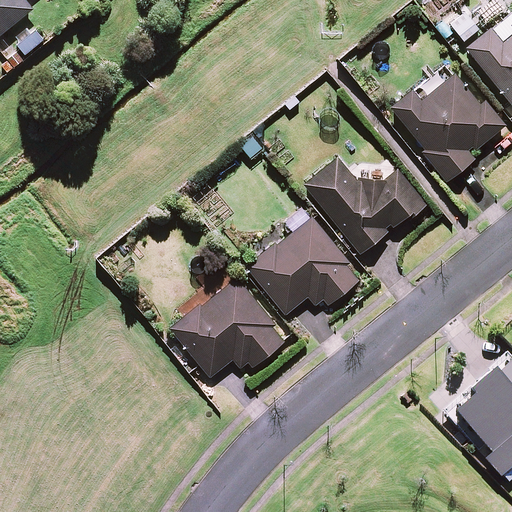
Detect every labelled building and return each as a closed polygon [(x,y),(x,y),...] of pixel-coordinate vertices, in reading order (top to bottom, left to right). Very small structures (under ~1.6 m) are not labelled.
[(0,0),(0,32),(31,9),(24,0),(0,0)] [(511,19),(493,35),(487,27),(463,46),(511,108),(511,19)] [(41,39),(30,26),(12,41),(23,54),(41,39)] [(477,105),(451,73),(418,99),(409,88),(388,105),(426,153),(424,154),(444,180),(472,158),(468,152),(503,125),(483,101),(477,105)] [(261,149),(250,136),(239,146),(250,159),(261,149)] [(357,253),(404,215),(407,219),(425,205),(416,194),(397,170),(380,179),(362,176),(352,178),(335,156),(301,183),(357,253)] [(359,278),(311,217),(275,244),(273,242),(245,264),(283,313),(306,296),(313,305),(321,298),(325,304),(359,278)] [(285,338),(235,275),(199,305),(194,299),(184,307),(188,312),(169,327),(208,376),(230,358),(238,367),(245,361),(250,366),(285,338)] [(511,359),(508,355),(487,375),(482,369),(460,389),(451,379),(429,399),(506,482),(511,476),(511,466),(511,465),(511,359)]
